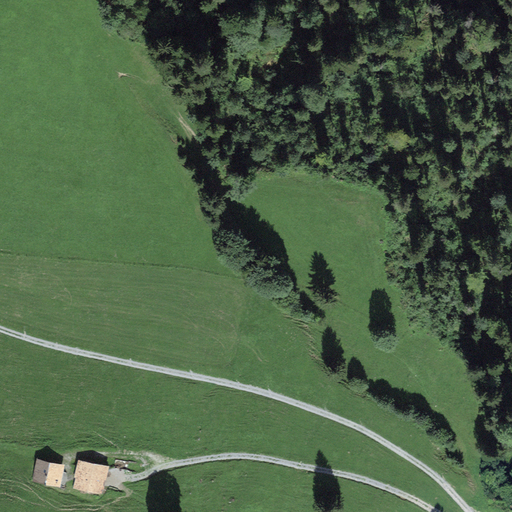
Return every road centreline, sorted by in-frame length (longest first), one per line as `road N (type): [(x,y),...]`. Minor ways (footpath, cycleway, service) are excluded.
road 1 (track): [(0,324),(348,419),(428,469),(471,511)]
road 2 (track): [(87,449),(152,467),(249,455),(361,480),(435,511)]
